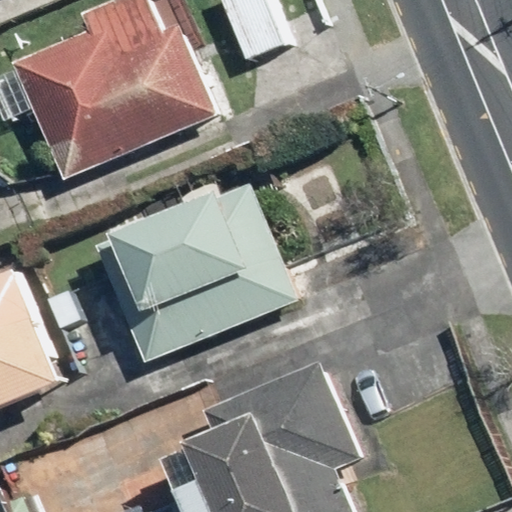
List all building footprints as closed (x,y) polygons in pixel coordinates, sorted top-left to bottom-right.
[(0,85),(15,121),(53,105),(84,179),(237,116),(188,0),(142,0),(105,16),(111,29),(35,61),(0,75),(0,85)] [(283,0),(241,0),(262,59),(300,46),(283,0)] [(314,300),(268,184),(119,243),(165,360),(314,300)] [(0,410),(82,377),(37,267),(0,281),(0,410)] [(511,374),(487,309),(457,321),(483,391),(511,379),(511,374)] [(383,453),(339,360),(235,409),(243,426),(185,454),(212,511),(376,511),(355,467),(383,453)] [(511,407),(496,414),(511,455),(511,407)] [(192,511),(188,497),(144,511),(192,511)]
